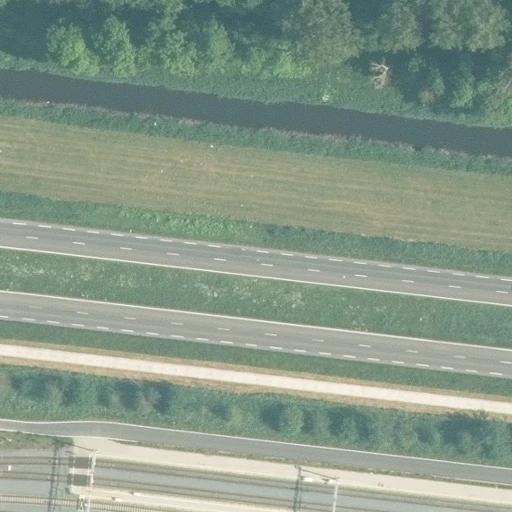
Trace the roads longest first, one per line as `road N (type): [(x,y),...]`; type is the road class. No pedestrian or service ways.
road 1 (primary): [(511,302),(0,242)]
road 2 (primary): [(0,315),(511,373)]
